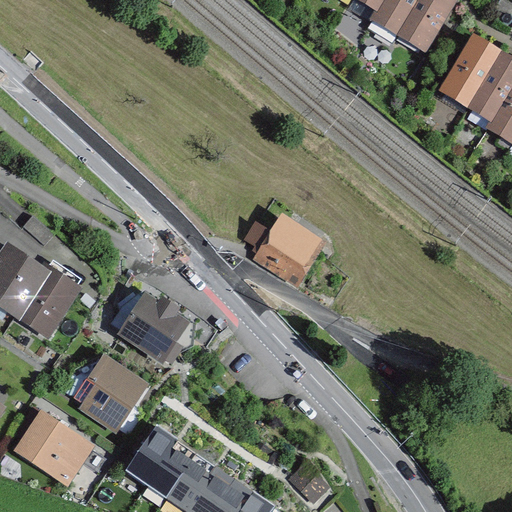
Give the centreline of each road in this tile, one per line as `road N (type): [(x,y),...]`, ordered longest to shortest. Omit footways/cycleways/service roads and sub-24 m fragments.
road 1 (residential): [(511,392),(387,347),(243,269),(210,268)]
road 2 (secondary): [(425,511),(353,420),(210,268)]
road 3 (secondary): [(187,243),(0,65)]
road 4 (residential): [(0,117),(149,249),(167,253),(187,243)]
